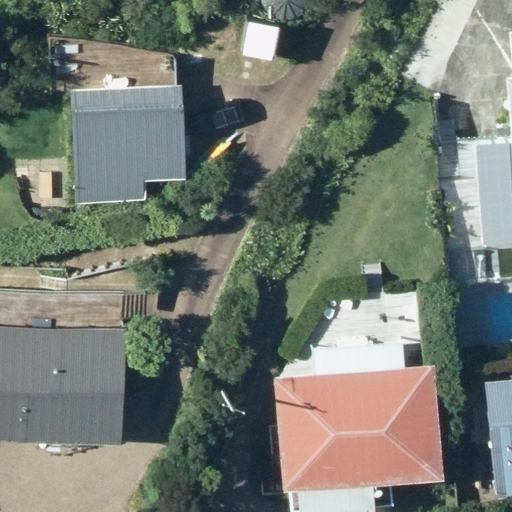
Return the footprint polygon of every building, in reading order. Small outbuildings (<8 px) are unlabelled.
[(511,36),(510,37),(511,73),(511,105),(468,108),(476,224),(511,222),(511,36)] [(187,76),(75,81),(80,192),(149,189),(147,164),(190,162),(187,76)] [(406,313),(315,321),(317,348),(280,350),(289,457),(301,456),(302,482),(380,476),(378,450),(447,445),(439,336),(408,338),(406,313)] [(0,435),(114,445),(124,332),(0,322),(0,435)] [(493,467),(511,466),(511,363),(488,365),(493,467)]
